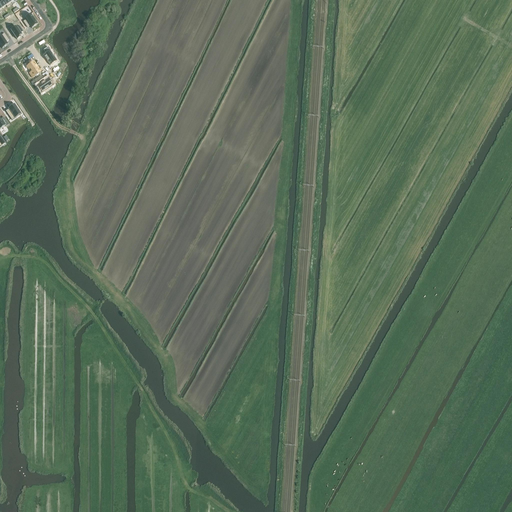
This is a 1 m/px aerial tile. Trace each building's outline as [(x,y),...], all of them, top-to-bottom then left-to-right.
[(31,15),(25,18),(26,20),(30,26),(32,29),(38,25),(31,15)] [(16,27),(11,31),(17,40),(21,37),(20,37),(22,36),(21,34),(23,32),(20,26),(17,28),(16,27)] [(1,35),(0,35),(0,45),(2,49),(8,45),(6,43),(2,36),(1,35)] [(57,61),(50,51),(51,51),(48,47),(44,50),(46,54),(44,55),(47,60),(47,61),(50,66),(57,61)] [(34,62),(27,66),(31,72),(29,73),(32,78),(41,72),(34,62)] [(48,79),(38,86),(43,92),(53,86),(48,79)] [(22,114),(15,104),(8,109),(9,110),(6,111),(12,120),(22,114)] [(0,118),(0,130),(5,127),(6,127),(9,125),(4,118),(1,120),(0,118)]
